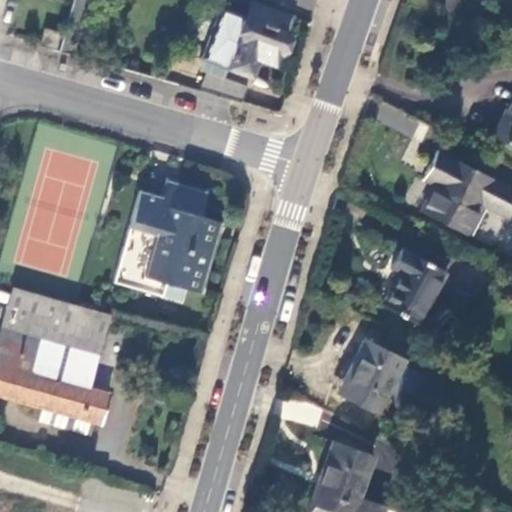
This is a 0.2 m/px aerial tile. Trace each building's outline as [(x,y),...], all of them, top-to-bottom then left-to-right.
[(73,0),(60,53),(74,57),(88,0),(73,0)] [(273,67),(292,17),(249,4),(244,15),(220,7),(202,57),(251,77),(256,60),(273,67)] [(199,91),(242,103),(248,87),(207,71),(199,91)] [(511,97),(505,111),(492,137),(511,146),(511,97)] [(511,208),(511,190),(436,151),(428,169),(439,175),(433,188),(421,211),(467,234),(482,206),(506,219),(511,208)] [(162,196),(140,190),(114,281),(161,294),(165,281),(198,292),(218,223),(200,218),(207,195),(166,183),(162,196)] [(445,271),(394,246),(382,270),(387,272),(373,300),(418,324),(435,289),(445,271)] [(105,314),(13,288),(0,331),(0,396),(40,408),(93,423),(101,425),(110,393),(89,388),(30,370),(40,336),(98,354),(110,316),(105,314)] [(89,388),(98,354),(40,336),(30,370),(89,388)] [(338,393),(377,413),(404,360),(365,340),(338,393)] [(90,436),(93,423),(40,408),(37,421),(90,436)] [(373,457),(332,443),(308,511),(353,511),(358,500),(373,457)] [(358,500),(353,511),(383,511),(385,508),(358,500)]
